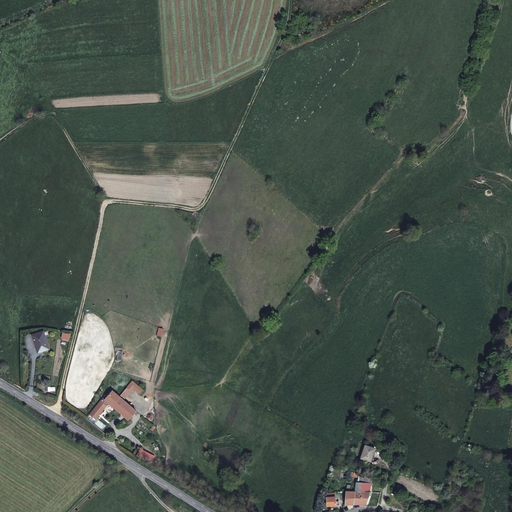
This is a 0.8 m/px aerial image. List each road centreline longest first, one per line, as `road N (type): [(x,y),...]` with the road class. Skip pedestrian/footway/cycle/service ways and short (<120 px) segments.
road 1 (track): [(57,417),(104,204),(195,208),(206,201),(288,24),(290,0)]
road 2 (tertiary): [(0,381),(207,511)]
road 3 (track): [(0,142),(54,114),(107,201)]
